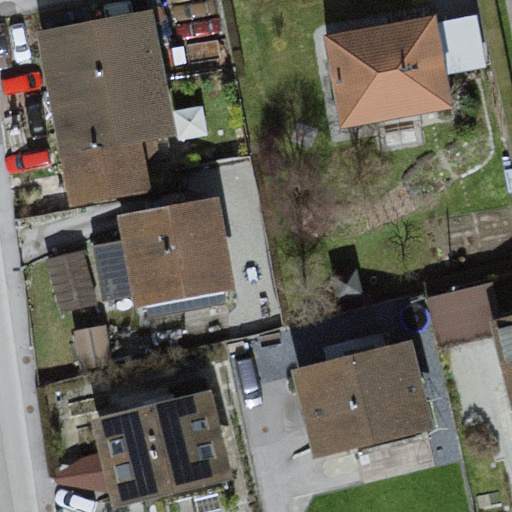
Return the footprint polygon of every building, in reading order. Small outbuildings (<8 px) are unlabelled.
[(173,129),(151,5),(34,26),(65,204),(153,189),(144,134),(173,129)] [(476,15),(434,23),(444,76),(486,67),(476,15)] [(432,16),(322,39),(339,125),(450,103),(444,76),(434,23),(432,16)] [(230,293),(214,197),(120,212),(136,308),(230,293)] [(88,237),(51,243),(59,297),(97,291),(88,237)] [(478,287),(431,299),(442,343),(489,332),(478,287)] [(511,401),(511,317),(490,323),(509,402),(511,401)] [(100,327),(63,329),(65,370),(102,369),(100,327)] [(408,341),(290,365),(307,449),(426,425),(408,341)] [(227,472),(205,386),(88,417),(110,503),(227,472)]
